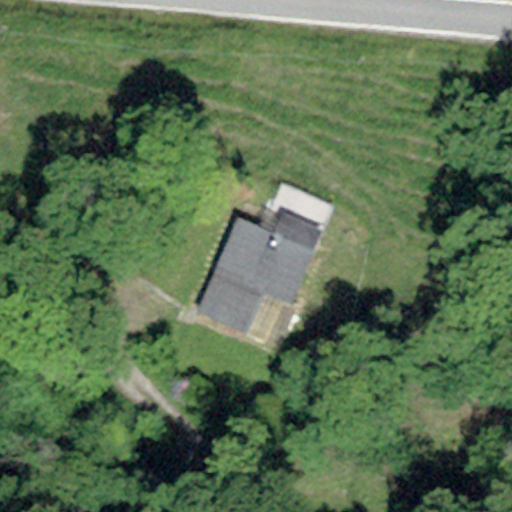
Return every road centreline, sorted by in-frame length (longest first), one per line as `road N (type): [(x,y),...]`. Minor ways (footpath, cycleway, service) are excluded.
road 1 (track): [(0,276),(373,511)]
road 2 (unclassified): [(258,0),(511,21)]
